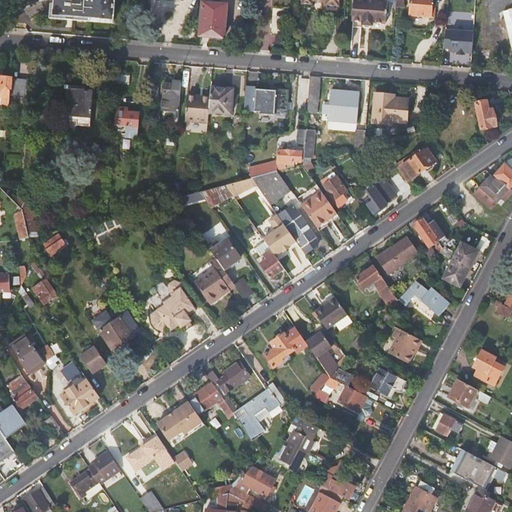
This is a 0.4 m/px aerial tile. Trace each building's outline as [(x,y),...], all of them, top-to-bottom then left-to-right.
[(55,0),(56,5),(55,15),(67,16),(67,18),(100,21),(100,18),(115,19),(116,0),(55,0)] [(302,0),(302,1),(311,1),(311,0),(325,0),(325,4),(328,9),(336,9),(339,7),(339,0),(302,0)] [(377,0),(352,0),(351,21),(362,21),(362,24),(372,25),(372,22),(386,23),(387,1),(377,0)] [(410,0),(409,14),(431,16),(431,15),(434,15),(435,5),(432,5),(432,0),(410,0)] [(226,5),(203,3),(200,35),(223,38),(226,5)] [(67,21),(67,18),(67,16),(55,15),(56,5),(51,4),(50,20),(67,21)] [(474,32),(445,29),(443,48),(450,48),(450,52),(457,53),(457,54),(465,55),(465,53),(471,54),(474,32)] [(305,33),(293,32),(292,43),(304,44),(305,33)] [(129,76),(117,75),(116,84),(129,85),(129,76)] [(1,104),(10,105),(11,98),(13,78),(12,77),(0,76),(0,96),(2,96),(1,104)] [(318,98),(319,77),(310,76),(309,83),(311,84),(310,97),(309,104),(317,105),(318,98)] [(29,79),(13,78),(11,98),(27,99),(29,79)] [(163,111),(179,112),(181,82),(172,82),(172,85),(165,84),(163,111)] [(217,86),(210,85),(209,97),(208,110),(230,112),(233,84),(218,83),(217,86)] [(246,87),(245,111),(287,113),(287,109),(275,109),(276,88),(246,87)] [(362,90),(334,88),(333,105),(361,107),(362,90)] [(93,91),(68,89),(65,120),(76,121),(76,124),(90,126),(93,91)] [(408,98),(393,96),(387,96),(387,94),(375,93),(373,122),(393,124),(393,120),(406,121),(408,98)] [(209,97),(196,96),(195,99),(187,99),(186,121),(207,122),(208,110),(209,97)] [(487,102),(475,104),(480,130),(496,126),(493,110),(489,110),(487,102)] [(119,107),(119,109),(117,108),(115,125),(126,126),(125,137),(136,138),(138,112),(124,111),(125,108),(119,107)] [(297,143),(304,144),(305,138),(305,130),(298,129),(297,143)] [(305,130),(305,138),(304,144),(304,151),(302,164),(311,161),(313,139),(314,130),(305,130)] [(356,133),(354,150),(364,147),(365,133),(356,133)] [(248,169),(251,178),(277,171),(277,164),(292,164),(292,162),(300,162),(301,151),(272,150),(272,157),(277,157),(276,160),(248,169)] [(419,150),(413,154),(415,156),(403,165),(412,178),(436,162),(428,150),(425,152),(423,151),(420,153),(419,150)] [(314,168),(311,161),(302,164),(308,172),(314,168)] [(412,178),(403,165),(397,169),(406,182),(412,178)] [(511,184),(511,172),(505,166),(502,169),(500,168),(495,174),(498,177),(493,182),(487,177),(473,193),(489,208),(495,202),(499,205),(511,191),(509,188),(511,184)] [(270,204),(290,190),(277,171),(251,178),(270,204)] [(331,206),(336,203),(334,200),(346,191),(334,173),(321,182),(328,192),(324,195),(331,206)] [(365,191),(372,201),(367,205),(373,214),(387,205),(386,204),(397,196),(388,183),(377,190),(373,186),(365,191)] [(210,207),(231,194),(225,185),(201,191),(199,192),(202,195),(210,207)] [(331,206),(324,195),(321,191),(311,198),(309,196),(299,203),(318,231),(339,217),(331,206)] [(177,203),(202,195),(199,192),(174,199),(177,203)] [(10,197),(23,210),(24,201),(24,199),(12,194),(10,196),(10,197)] [(295,210),(282,218),(302,247),(315,238),(295,210)] [(25,220),(23,212),(15,214),(20,238),(29,237),(28,232),(25,220)] [(433,250),(427,254),(432,261),(438,254),(444,248),(448,242),(428,214),(413,225),(429,247),(430,247),(433,250)] [(35,219),(25,220),(28,232),(37,231),(35,219)] [(70,243),(63,232),(46,243),(54,254),(70,243)] [(491,241),(483,236),(477,249),(485,253),(491,241)] [(418,255),(407,238),(391,250),(389,249),(376,258),(388,276),(418,255)] [(214,239),(206,245),(216,258),(218,261),(223,269),(239,258),(226,239),(218,245),(214,239)] [(276,239),(267,245),(279,263),(287,258),(288,260),(298,253),(292,244),(290,245),(289,244),(286,246),(282,239),(278,241),(276,239)] [(270,280),(284,270),(279,263),(267,245),(264,241),(253,248),(259,257),(256,259),(260,264),(259,265),(270,280)] [(476,251),(462,244),(445,278),(460,285),(476,251)] [(451,251),(444,248),(438,254),(448,259),(451,251)] [(220,293),(222,295),(235,286),(223,269),(218,261),(210,266),(212,269),(193,283),(206,302),(220,293)] [(397,301),(389,288),(374,266),(356,279),(363,289),(373,282),(379,291),(391,308),(397,301)] [(0,290),(9,290),(8,271),(0,271),(0,290)] [(33,289),(42,302),(47,299),(49,302),(57,296),(46,280),(33,289)] [(180,289),(183,288),(180,283),(174,281),(168,285),(168,292),(171,296),(180,289)] [(244,282),(236,287),(244,299),(251,293),(244,282)] [(427,294),(414,282),(398,301),(397,301),(404,308),(414,297),(437,319),(448,306),(431,290),(427,294)] [(157,312),(150,316),(151,324),(155,330),(162,331),(168,327),(170,330),(179,325),(181,328),(182,327),(189,322),(190,321),(187,316),(195,310),(190,303),(192,301),(185,291),(183,293),(180,289),(171,296),(172,298),(174,300),(165,306),(157,312)] [(32,307),(35,305),(24,290),(21,292),(32,307)] [(208,305),(222,295),(220,293),(206,302),(208,305)] [(326,305),(314,313),(326,330),(335,324),(340,331),(351,323),(346,316),(334,297),(325,303),(326,305)] [(164,304),(165,306),(174,300),(172,298),(164,304)] [(325,303),(313,311),(314,313),(326,305),(325,303)] [(511,311),(499,304),(495,312),(507,319),(511,311)] [(113,323),(105,313),(92,322),(112,350),(132,336),(132,335),(138,330),(127,314),(113,323)] [(182,327),(185,332),(192,327),(189,322),(182,327)] [(281,359),(305,342),(295,327),(284,334),(283,334),(270,343),(274,349),(264,356),(273,368),(282,362),(281,359)] [(419,349),(423,341),(398,328),(394,337),(397,339),(390,354),(410,364),(418,348),(419,349)] [(321,333),(306,343),(330,378),(338,369),(325,351),(331,347),(321,333)] [(28,374),(45,363),(54,356),(47,347),(38,353),(26,336),(10,348),(28,374)] [(92,375),(107,365),(94,346),(79,357),(92,375)] [(494,385),(506,363),(482,351),(473,367),(478,370),(475,376),(494,385)] [(47,366),(45,363),(28,374),(30,377),(47,366)] [(212,372),(207,376),(212,383),(217,391),(221,397),(248,377),(238,363),(222,374),(224,377),(218,381),(212,372)] [(396,376),(381,368),(371,387),(387,395),(396,376)] [(353,376),(338,369),(330,378),(338,382),(347,386),(348,387),(353,376)] [(311,388),(317,393),(319,390),(325,384),(330,378),(324,373),(311,388)] [(37,399),(21,375),(7,385),(14,396),(12,397),(21,410),(37,399)] [(335,389),(338,382),(330,378),(325,384),(335,389)] [(81,384),(74,389),(73,387),(72,388),(73,390),(61,398),(74,416),(94,402),(100,398),(87,380),(81,384)] [(467,407),(476,389),(458,380),(448,397),(467,407)] [(211,405),(214,403),(218,404),(219,404),(224,400),(221,397),(217,391),(212,383),(193,396),(195,399),(189,403),(196,413),(202,409),(204,412),(212,406),(211,405)] [(274,384),(267,389),(272,397),(279,407),(286,402),(274,384)] [(369,407),(373,400),(348,387),(347,386),(338,402),(355,411),(359,412),(364,415),(365,416),(369,415),(371,411),(370,407),(369,407)] [(329,395),(319,390),(317,393),(312,397),(324,404),(329,395)] [(279,407),(272,397),(269,398),(264,391),(236,411),(233,413),(234,415),(252,440),(265,431),(254,417),(265,410),(269,414),(279,407)] [(171,411),(172,412),(174,415),(166,420),(158,425),(170,441),(171,441),(175,446),(204,425),(196,413),(189,403),(187,400),(171,411)] [(224,401),(224,400),(219,404),(229,418),(234,415),(233,413),(226,404),(224,401)] [(226,404),(233,413),(236,411),(229,402),(226,404)] [(15,407),(0,417),(0,430),(4,437),(25,422),(15,407)] [(164,417),(166,420),(174,415),(172,412),(164,417)] [(364,415),(359,412),(355,419),(361,422),(364,415)] [(462,425),(444,415),(436,431),(446,436),(450,430),(457,434),(462,425)] [(52,436),(61,430),(52,418),(44,424),(52,436)] [(288,440),(289,441),(292,442),(289,448),(287,447),(283,445),(280,446),(273,461),(294,472),(302,456),(306,458),(314,442),(312,441),(315,435),(296,426),(288,440)] [(164,470),(175,462),(156,435),(141,445),(143,448),(127,458),(137,472),(155,458),(164,470)] [(510,468),(511,463),(511,441),(501,436),(490,458),(510,468)] [(93,465),(88,468),(90,470),(99,483),(99,484),(119,470),(107,452),(91,463),(93,465)] [(183,452),(173,459),(182,471),(192,465),(183,452)] [(487,490),(498,468),(468,452),(457,475),(487,490)] [(326,467),(325,469),(324,470),(324,471),(325,472),(338,479),(345,465),(339,462),(337,466),(326,467)] [(242,478),(238,482),(234,487),(232,490),(228,494),(246,503),(252,506),(263,511),(267,504),(247,494),(250,488),(261,494),(259,497),(265,500),(270,491),(272,486),(275,479),(252,467),(245,475),(242,478)] [(240,467),(236,470),(240,476),(242,478),(245,475),(240,467)] [(325,469),(320,467),(313,481),(317,484),(324,471),(324,470),(325,469)] [(84,493),(99,483),(90,470),(71,483),(82,499),(86,496),(84,493)] [(329,481),(325,488),(348,499),(354,487),(338,479),(325,472),(322,478),(329,481)] [(420,481),(403,511),(428,511),(439,491),(434,489),(437,482),(423,475),(420,481)] [(99,483),(84,493),(86,496),(88,499),(103,489),(99,484),(99,483)] [(225,511),(228,494),(232,490),(230,484),(209,489),(212,498),(217,497),(218,511),(206,510),(205,511),(225,511)] [(52,511),(50,509),(55,506),(44,488),(23,501),(30,511),(52,511)] [(148,489),(138,496),(149,511),(151,511),(160,506),(148,489)] [(494,501),(476,492),(466,510),(468,511),(498,511),(502,505),(494,501)] [(334,511),(340,503),(320,493),(309,511),(334,511)] [(235,511),(237,504),(244,506),(246,503),(228,494),(225,511),(235,511)]
